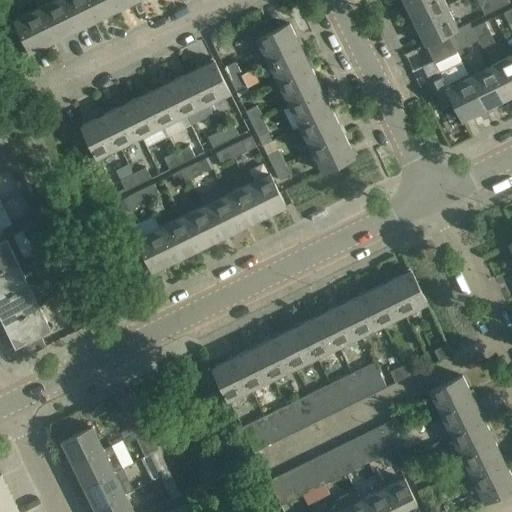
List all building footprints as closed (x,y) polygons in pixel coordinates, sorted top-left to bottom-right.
[(54,0),(37,9),(53,41),(75,30),(59,0),(54,0)] [(59,0),(75,30),(97,20),(87,0),(59,0)] [(87,0),(97,20),(119,9),(114,0),(87,0)] [(114,0),(119,9),(136,0),(114,0)] [(403,0),(414,22),(447,6),(443,0),(403,0)] [(510,2),(508,0),(485,0),(479,3),(485,15),(510,2)] [(447,6),(414,22),(425,44),(448,33),(458,28),(447,6)] [(511,21),(511,8),(503,12),(509,23),(511,21)] [(31,52),(53,41),(37,9),(15,20),(31,52)] [(485,21),(472,27),(478,38),(491,32),(485,21)] [(458,28),(448,33),(457,51),(478,40),(478,38),(472,27),(470,22),(458,28)] [(268,61),(301,46),(290,23),(257,39),(268,61)] [(434,62),(457,51),(448,33),(425,44),(434,62)] [(279,83),(311,68),(301,46),(268,61),(279,83)] [(511,55),(491,66),(507,98),(511,95),(511,55)] [(214,60),(191,71),(207,104),(230,93),(214,60)] [(231,80),(241,75),(235,61),(224,66),(231,80)] [(436,92),(443,106),(453,102),(462,120),(485,109),(469,76),(462,62),(440,72),(447,87),(436,92)] [(507,98),(491,66),(469,76),(485,109),(507,98)] [(322,89),(311,68),(279,83),(290,105),(322,89)] [(191,71),(170,82),(185,115),(207,104),(191,71)] [(247,87),(241,75),(231,80),(237,92),(247,87)] [(148,93),(164,125),(185,115),(170,82),(148,93)] [(300,127),(333,111),(322,89),(290,105),(300,127)] [(142,136),(164,125),(148,93),(126,103),(142,136)] [(142,136),(126,103),(104,114),(120,147),(142,136)] [(245,111),(252,124),(263,119),(256,105),(245,111)] [(311,149),(344,133),(333,111),(300,127),(311,149)] [(120,147),(104,114),(81,125),(97,158),(120,147)] [(263,119),(252,124),(263,146),(273,141),(273,139),(272,140),(268,131),(269,131),(263,119)] [(233,124),(220,130),(226,141),(238,135),(233,124)] [(226,141),(220,130),(208,137),(213,147),(226,141)] [(355,156),(344,133),(311,149),(322,172),(355,156)] [(251,135),(228,146),(234,158),(257,146),(251,135)] [(187,147),(177,152),(182,163),(204,152),(196,137),(184,142),(187,147)] [(221,164),(234,158),(228,146),(216,153),(221,164)] [(2,155),(10,170),(18,165),(11,150),(2,155)] [(267,155),(273,168),(284,163),(278,150),(267,155)] [(169,169),(182,163),(177,152),(164,158),(169,169)] [(184,168),(190,179),(212,168),(206,157),(184,168)] [(290,175),(284,163),(273,168),(279,180),(290,175)] [(21,192),(29,188),(18,165),(10,170),(0,174),(11,197),(21,192)] [(145,166),(132,173),(138,184),(151,178),(145,166)] [(184,168),(172,174),(177,185),(190,179),(184,168)] [(138,184),(132,173),(120,180),(125,191),(138,184)] [(270,173),(247,184),(263,217),(286,206),(270,173)] [(141,189),(146,201),(159,194),(154,183),(141,189)] [(241,228),(263,217),(247,184),(225,195),(241,228)] [(29,188),(21,192),(28,207),(32,215),(41,211),(30,188),(29,188)] [(146,201),(141,189),(128,196),(133,207),(146,201)] [(219,238),(241,228),(225,195),(203,206),(219,238)] [(181,217),(197,249),(219,238),(203,206),(181,217)] [(175,260),(197,249),(181,217),(159,228),(175,260)] [(29,227),(32,235),(40,232),(47,247),(56,242),(45,219),(29,227)] [(175,260),(159,228),(137,239),(153,271),(175,260)] [(0,270),(18,261),(6,238),(0,241),(0,270)] [(59,269),(68,265),(60,250),(51,254),(59,269)] [(0,298),(29,284),(18,261),(0,270),(0,298)] [(75,280),(68,265),(59,269),(66,284),(75,280)] [(388,281),(404,314),(427,303),(411,270),(388,281)] [(382,325),(404,314),(388,281),(367,292),(382,325)] [(0,298),(0,315),(4,324),(40,307),(29,284),(0,298)] [(90,311),(79,288),(66,294),(77,317),(90,311)] [(382,325),(367,292),(345,303),(361,335),(382,325)] [(323,314),(339,346),(361,335),(345,303),(323,314)] [(51,330),(40,307),(4,324),(15,347),(20,345),(25,356),(46,346),(40,335),(51,330)] [(301,324),(317,357),(339,346),(323,314),(301,324)] [(279,335),(295,368),(317,357),(301,324),(279,335)] [(295,368),(279,335),(257,346),(273,378),(295,368)] [(452,355),(447,344),(434,350),(439,361),(452,355)] [(251,389),(273,378),(257,346),(235,356),(251,389)] [(228,400),(251,389),(235,356),(212,367),(228,400)] [(403,366),(408,376),(421,370),(415,359),(403,366)] [(363,367),(375,392),(386,387),(374,362),(363,367)] [(395,383),(408,376),(403,366),(390,372),(395,383)] [(352,373),(364,398),(375,392),(363,367),(352,373)] [(353,403),(364,398),(352,373),(341,378),(353,403)] [(430,391),(441,413),(473,398),(462,375),(430,391)] [(330,384),(342,409),(353,403),(341,378),(330,384)] [(331,414),(342,409),(330,384),(319,389),(331,414)] [(320,419),(331,414),(319,389),(308,394),(320,419)] [(309,425),(320,419),(308,394),(297,400),(309,425)] [(452,435),(484,419),(473,398),(441,413),(452,435)] [(286,405),(298,430),(309,425),(297,400),(286,405)] [(120,413),(128,429),(121,432),(124,439),(138,432),(148,427),(136,405),(120,413)] [(287,436),(298,430),(286,405),(275,410),(287,436)] [(264,416),(276,441),(287,436),(275,410),(264,416)] [(265,446),(276,441),(264,416),(253,421),(265,446)] [(379,426),(384,437),(401,429),(395,418),(379,426)] [(495,441),(484,419),(452,435),(462,457),(495,441)] [(254,452),(265,446),(253,421),(242,427),(254,452)] [(61,441),(73,464),(112,445),(111,444),(104,448),(93,426),(61,441)] [(379,426),(367,432),(380,457),(391,451),(384,437),(379,426)] [(149,454),(158,450),(148,427),(138,432),(149,454)] [(369,462),(380,457),(367,432),(356,437),(369,462)] [(369,462),(356,437),(346,443),(358,468),(369,462)] [(413,454),(406,441),(395,447),(402,460),(413,454)] [(506,463),(495,441),(462,457),(473,479),(506,463)] [(358,468),(346,443),(335,448),(347,473),(358,468)] [(112,445),(73,464),(84,487),(123,467),(112,445)] [(324,453),(336,478),(347,473),(335,448),(324,453)] [(169,472),(158,450),(149,454),(141,458),(152,480),(160,477),(169,472)] [(336,478),(324,453),(313,459),(325,484),(336,478)] [(413,454),(402,460),(408,473),(419,467),(413,454)] [(325,484),(313,459),(301,464),(314,489),(325,484)] [(511,476),(506,463),(473,479),(484,502),(511,488),(511,476)] [(303,495),(314,489),(301,464),(290,470),(303,495)] [(123,467),(84,487),(94,509),(126,493),(133,489),(123,467)] [(290,470),(279,475),(292,500),(303,495),(290,470)] [(181,495),(169,472),(160,477),(172,499),(181,495)] [(292,500),(279,475),(268,481),(283,511),(284,511),(306,502),(303,495),(292,500)] [(404,478),(382,489),(392,511),(417,511),(420,511),(404,478)] [(0,501),(11,495),(6,485),(0,488),(0,501)] [(423,504),(434,498),(428,485),(417,490),(423,504)] [(365,511),(392,511),(382,489),(360,500),(365,511)] [(134,511),(126,493),(94,509),(95,511),(134,511)] [(0,511),(2,511),(16,506),(11,495),(0,501),(0,511)] [(437,511),(440,511),(434,498),(423,504),(427,511),(437,511)] [(365,511),(360,500),(338,511),(365,511)]
